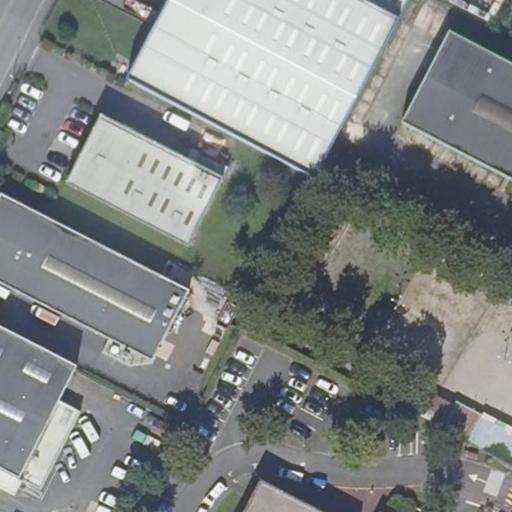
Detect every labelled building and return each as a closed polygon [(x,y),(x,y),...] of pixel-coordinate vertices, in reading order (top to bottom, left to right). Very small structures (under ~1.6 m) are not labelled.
[(167,0),(127,79),(316,179),(333,143),(407,0),(167,0)] [(511,63),(450,32),(401,124),(511,180),(511,63)] [(101,114),(66,180),(188,245),(229,167),(200,152),(194,163),(101,114)] [(2,192),(0,195),(0,280),(154,359),(191,288),(2,192)] [(81,364),(0,323),(0,466),(22,477),(63,398),(81,364)] [(85,409),(63,398),(22,477),(43,489),(85,409)] [(511,429),(496,423),(484,451),(511,463),(511,429)] [(321,511),(266,483),(250,511),(321,511)]
